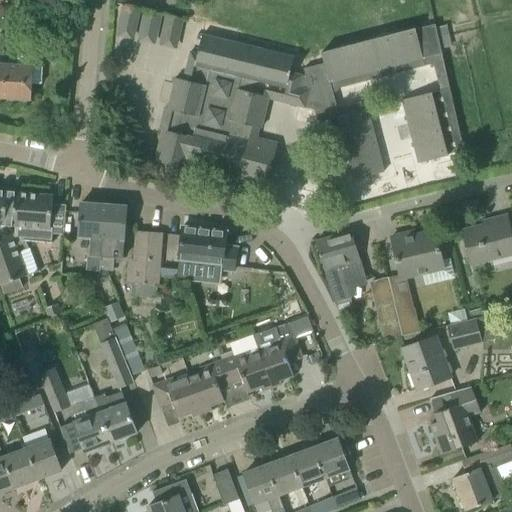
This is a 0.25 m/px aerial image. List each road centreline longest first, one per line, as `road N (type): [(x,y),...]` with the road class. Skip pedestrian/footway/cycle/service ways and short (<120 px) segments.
road 1 (residential): [(361,388),(195,446),(82,506)]
road 2 (residential): [(511,179),(273,240)]
road 3 (residential): [(273,240),(246,223),(80,171)]
road 4 (residential): [(361,388),(273,240)]
road 5 (residential): [(93,0),(80,171)]
road 6 (residential): [(413,511),(361,388)]
